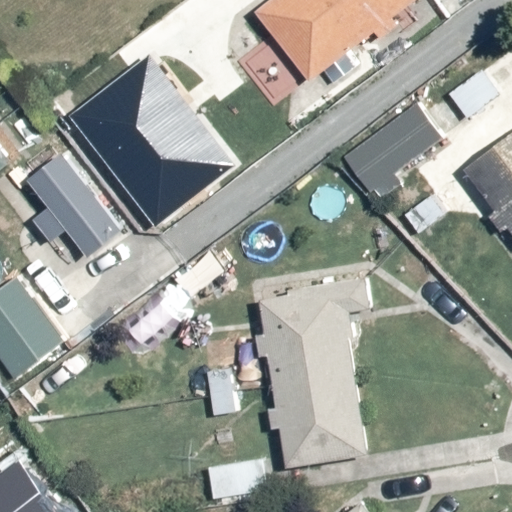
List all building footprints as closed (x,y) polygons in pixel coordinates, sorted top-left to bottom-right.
[(168,76),(254,11),(309,83),(418,0),(268,0),(257,8),(251,0),(198,0),(142,42),(168,76)] [(503,93),(482,66),(447,93),(467,120),(503,93)] [(449,137),(418,99),(348,158),(380,196),(449,137)] [(511,132),(460,175),(497,220),(511,239),(511,132)] [(0,172),(19,157),(0,135),(0,172)] [(66,225),(89,254),(98,247),(112,264),(137,244),(62,151),(28,179),(45,199),(49,205),(34,217),(51,238),(66,225)] [(64,343),(18,278),(0,290),(0,358),(14,378),(64,343)] [(235,394),(273,389),(283,466),(368,455),(349,317),(373,314),(368,279),(259,294),(266,342),(205,351),(214,414),(237,411),(235,394)] [(271,490),(266,453),(209,462),(214,498),(271,490)] [(0,511),(66,511),(22,456),(0,473),(0,511)] [(342,511),(369,511),(359,499),(342,511)]
